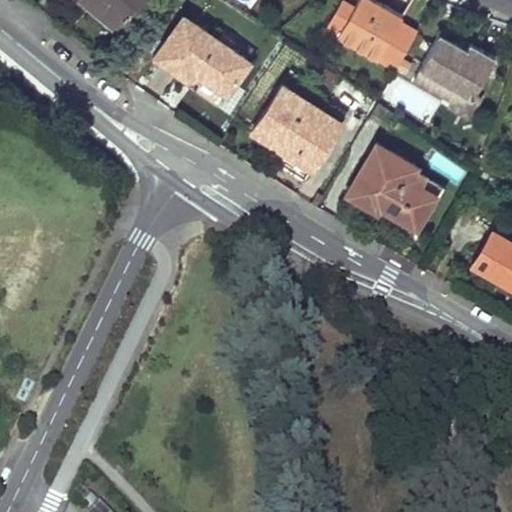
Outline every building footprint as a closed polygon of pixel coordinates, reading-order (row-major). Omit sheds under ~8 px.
[(100,0),(97,4),(113,17),(118,12),(126,18),(140,0),(100,0)] [(353,5),(345,0),(340,0),(326,25),(338,31),(353,5)] [(336,36),(377,59),(399,20),(402,15),(380,2),(376,0),(356,0),(353,5),(338,31),(336,36)] [(248,60),(183,15),(155,54),(187,77),(193,68),(202,75),(226,92),(248,60)] [(395,70),(417,31),(399,20),(377,59),(395,70)] [(439,32),(414,76),(456,101),(471,97),(495,56),(470,42),(464,53),(454,47),(457,42),(439,32)] [(341,120),(281,83),(252,128),(286,150),(311,166),(341,120)] [(414,163),(376,141),(346,192),(376,210),(379,204),(396,215),(414,226),(434,193),(406,177),(414,163)] [(511,239),(492,228),(471,262),(498,278),(511,285),(511,239)] [(108,511),(99,502),(88,511),(108,511)]
